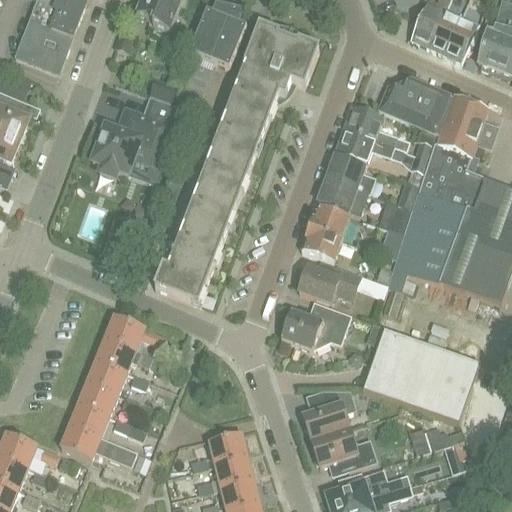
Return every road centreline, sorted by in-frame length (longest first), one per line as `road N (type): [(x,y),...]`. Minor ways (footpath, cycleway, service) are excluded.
road 1 (residential): [(248,347),(361,35)]
road 2 (residential): [(23,252),(116,0)]
road 3 (residential): [(248,347),(68,271)]
road 4 (residential): [(301,511),(248,347)]
road 5 (residential): [(511,110),(382,55),(361,35)]
road 6 (residential): [(0,411),(16,405),(68,271)]
